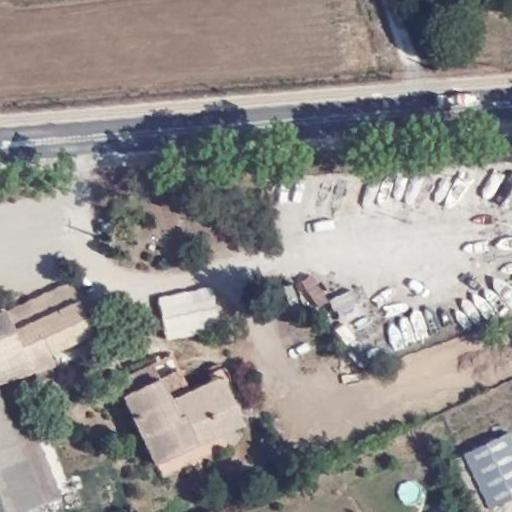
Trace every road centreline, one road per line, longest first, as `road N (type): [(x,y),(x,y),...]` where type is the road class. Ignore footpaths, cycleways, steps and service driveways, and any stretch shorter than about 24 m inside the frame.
road 1 (secondary): [(0,142),(511,101)]
road 2 (track): [(187,276),(222,289),(276,359),(337,397),(389,407),(511,353)]
